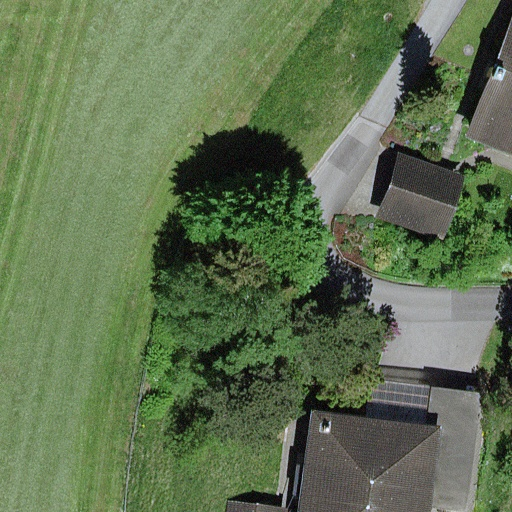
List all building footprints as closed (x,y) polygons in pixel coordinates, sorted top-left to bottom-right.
[(511,15),(463,132),(511,152),(511,15)] [(403,155),(379,216),(442,240),(466,180),(403,155)] [(438,390),(434,427),(424,509),(455,511),(466,511),(480,395),(438,390)] [(434,427),(312,413),(300,511),(423,511),(424,509),(434,427)] [(227,511),(285,511),(286,510),(229,502),(227,511)]
